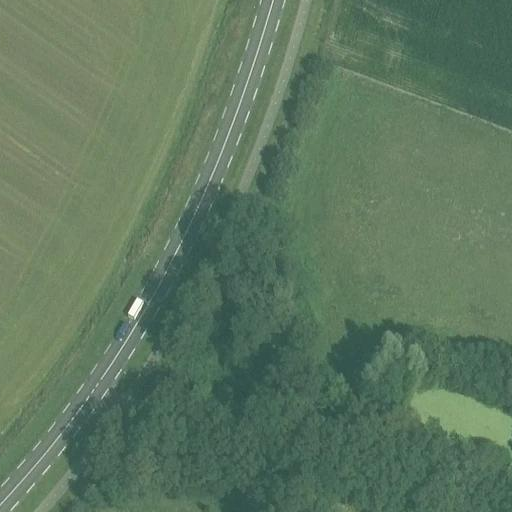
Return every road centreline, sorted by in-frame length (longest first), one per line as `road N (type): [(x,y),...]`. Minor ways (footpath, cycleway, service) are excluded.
road 1 (secondary): [(0,506),(89,400),(153,302),(203,204),(250,84),(272,0)]
road 2 (track): [(429,511),(294,445),(127,404),(98,386)]
